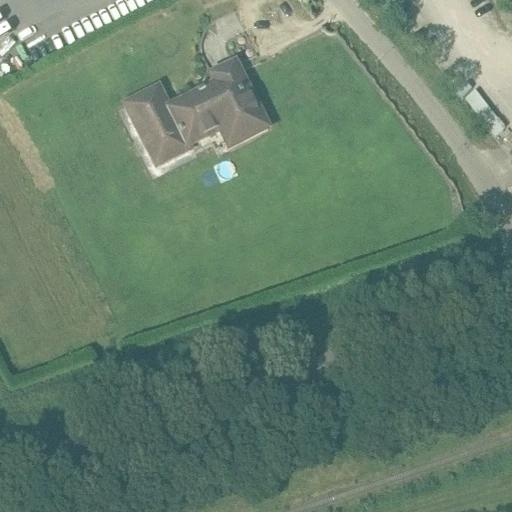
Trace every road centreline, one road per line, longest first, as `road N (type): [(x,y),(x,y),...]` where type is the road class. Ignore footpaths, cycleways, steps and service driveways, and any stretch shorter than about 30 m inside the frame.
road 1 (unclassified): [(0,470),(511,300)]
road 2 (unclassified): [(511,232),(447,127),(342,0)]
